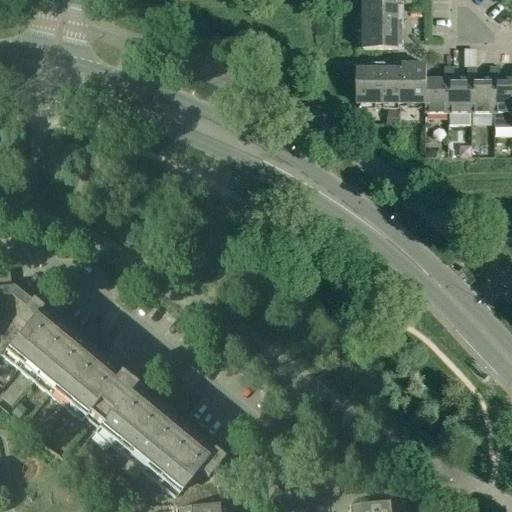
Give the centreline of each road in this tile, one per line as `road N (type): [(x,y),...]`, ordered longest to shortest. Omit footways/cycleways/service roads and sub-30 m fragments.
road 1 (tertiary): [(64,77),(194,122),(302,178),(415,263),(511,362)]
road 2 (residential): [(267,511),(279,457),(252,423),(174,374),(171,349),(43,256),(0,250)]
